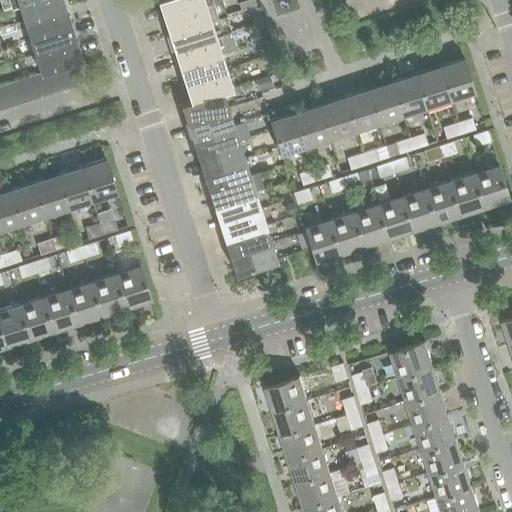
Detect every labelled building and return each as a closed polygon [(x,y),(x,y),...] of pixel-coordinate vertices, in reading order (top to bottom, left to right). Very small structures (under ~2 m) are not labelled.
[(65,6),(63,0),(28,0),(18,3),(23,20),(65,6)] [(157,0),(162,15),(205,2),(204,0),(157,0)] [(255,0),(243,0),(237,2),(240,10),(250,6),(257,4),(255,0)] [(162,15),(168,32),(210,19),(205,2),(162,15)] [(262,20),(257,4),(250,6),(256,23),(262,20)] [(71,23),(65,6),(23,20),(28,37),(71,23)] [(168,32),(173,49),(216,36),(210,19),(168,32)] [(76,40),(71,23),(28,37),(34,54),(76,40)] [(237,47),(232,31),(221,34),(226,50),(237,47)] [(173,49),(179,66),(221,52),(216,36),(173,49)] [(40,71),(45,70),(56,66),(67,62),(79,59),(82,58),(76,40),(34,54),(40,71)] [(179,66),(184,83),(227,69),(221,52),(179,66)] [(464,56),(439,64),(450,99),(475,91),(464,56)] [(86,81),(79,59),(67,62),(75,85),(86,81)] [(75,85),(67,62),(56,66),(63,89),(75,85)] [(439,64),(415,72),(426,106),(450,99),(439,64)] [(63,89),(56,66),(45,70),(52,92),(63,89)] [(184,83),(189,100),(233,88),(227,69),(184,83)] [(45,70),(40,71),(34,73),(41,96),(52,92),(45,70)] [(415,72),(391,80),(402,114),(426,106),(415,72)] [(41,96),(34,73),(22,77),(30,100),(41,96)] [(269,75),(257,79),(261,91),(273,87),(269,75)] [(19,103),(30,100),(22,77),(11,81),(19,103)] [(378,122),(402,114),(391,80),(367,87),(378,122)] [(0,84),(7,107),(19,103),(11,81),(0,84)] [(354,130),(378,122),(367,87),(342,95),(354,130)] [(180,103),(186,120),(228,106),(223,91),(189,100),(180,103)] [(329,137),(354,130),(342,95),(318,103),(329,137)] [(294,111),(305,145),(329,137),(318,103),(294,111)] [(186,120),(191,137),(233,123),(228,106),(186,120)] [(281,153),(305,145),(294,111),(269,119),(281,153)] [(461,133),(475,128),(471,117),(457,121),(461,133)] [(457,121),(442,126),(446,138),(461,133),(457,121)] [(191,137),(197,154),(239,140),(233,123),(191,137)] [(487,129),(472,134),(476,147),(491,142),(487,129)] [(413,149),(427,144),(423,132),(409,137),(413,149)] [(398,154),(413,149),(409,137),(394,142),(398,154)] [(197,154),(202,170),(244,157),(239,140),(197,154)] [(456,152),(452,140),(438,145),(442,157),(456,152)] [(442,157),(438,145),(423,149),(427,161),(442,157)] [(365,164),(379,159),(375,148),(361,152),(365,164)] [(350,169),(365,164),(361,152),(346,157),(350,169)] [(404,156),(390,160),(394,172),(408,168),(404,156)] [(202,170),(208,187),(250,174),(244,157),(202,170)] [(81,166),(92,201),(117,193),(105,158),(81,166)] [(390,160),(375,165),(379,177),(394,172),(390,160)] [(317,179),(331,175),(327,163),(313,168),(317,179)] [(474,171),(485,206),(510,198),(498,163),(474,171)] [(57,173),(68,208),(92,201),(81,166),(57,173)] [(302,184),(317,179),(313,168),(298,173),(302,184)] [(370,180),(366,169),(342,176),(346,188),(370,180)] [(474,171),(450,179),(461,213),(485,206),(474,171)] [(33,181),(44,216),(68,208),(57,173),(33,181)] [(208,187),(213,204),(255,191),(250,174),(208,187)] [(346,188),(342,176),(327,181),(331,192),(346,188)] [(450,179),(425,186),(437,221),(461,213),(450,179)] [(33,181),(9,189),(20,224),(44,216),(33,181)] [(425,186),(401,194),(413,229),(437,221),(425,186)] [(308,187),(303,188),(293,192),(297,203),(312,198),(308,187)] [(9,189),(0,191),(0,229),(20,224),(9,189)] [(213,204),(219,221),(261,208),(255,191),(213,204)] [(401,194),(377,202),(388,237),(413,229),(401,194)] [(103,233),(117,228),(112,216),(109,217),(103,201),(93,204),(99,221),(103,233)] [(377,202),(353,209),(364,244),(388,237),(377,202)] [(287,213),(293,213),(296,208),(293,203),(287,203),(284,208),(287,213)] [(219,221),(224,238),(266,225),(261,208),(219,221)] [(340,252),(364,244),(353,209),(329,217),(340,252)] [(316,260),(340,252),(329,217),(304,225),(316,260)] [(88,238),(103,233),(99,221),(84,226),(88,238)] [(224,238),(230,255),(272,242),(266,225),(224,238)] [(114,234),(118,245),(132,241),(129,229),(114,234)] [(69,243),(65,232),(51,236),(54,248),(69,243)] [(54,248),(51,236),(36,241),(40,253),(54,248)] [(98,251),(94,241),(94,240),(80,245),(83,256),(98,251)] [(230,255),(235,272),(277,259),(272,242),(230,255)] [(83,256),(80,245),(65,249),(69,260),(83,256)] [(21,259),(18,247),(3,252),(6,263),(21,259)] [(50,268),(47,256),(46,255),(32,260),(36,272),(50,268)] [(36,272),(32,260),(17,265),(21,277),(36,272)] [(140,264),(115,272),(126,306),(151,298),(140,264)] [(115,272),(91,279),(102,314),(126,306),(115,272)] [(91,279),(67,287),(78,322),(102,314),(91,279)] [(67,287),(43,295),(54,330),(78,322),(67,287)] [(43,295),(19,302),(30,337),(54,330),(43,295)] [(19,302),(0,308),(0,325),(6,345),(30,337),(19,302)] [(511,316),(503,320),(511,345),(511,344),(511,316)] [(391,352),(399,377),(433,365),(425,341),(391,352)] [(343,362),(332,365),(337,381),(348,378),(343,362)] [(407,401),(441,389),(433,365),(399,377),(407,401)] [(369,385),(364,371),(352,375),(357,389),(369,385)] [(266,386),(274,411),(308,400),(300,375),(266,386)] [(357,389),(361,404),(373,400),(369,385),(357,389)] [(415,425),(449,413),(441,389),(407,401),(415,425)] [(347,414),(358,410),(353,395),(342,399),(347,414)] [(316,424),(308,400),(274,411),(282,435),(316,424)] [(352,429),(363,425),(358,410),(347,414),(352,429)] [(422,449),(457,437),(449,413),(415,425),(422,449)] [(368,423),(372,438),(384,434),(379,419),(368,423)] [(323,448),(316,424),(282,435),(289,459),(323,448)] [(372,438),(377,452),(388,448),(384,434),(372,438)] [(430,473),(465,461),(457,437),(422,449),(430,473)] [(358,447),(362,462),(373,458),(369,444),(358,447)] [(289,459),(297,483),(331,472),(323,448),(289,459)] [(357,480),(378,473),(373,458),(362,462),(363,464),(353,467),(357,480)] [(430,473),(438,497),(472,485),(465,461),(430,473)] [(383,471),(388,485),(399,482),(394,467),(383,471)] [(305,507),(339,496),(331,472),(297,483),(305,507)] [(388,485),(392,499),(404,496),(399,482),(388,485)] [(472,511),(480,509),(472,485),(438,497),(442,511),(472,511)] [(377,510),(389,506),(384,492),(372,496),(377,510)] [(343,511),(339,496),(305,507),(306,511),(343,511)]
